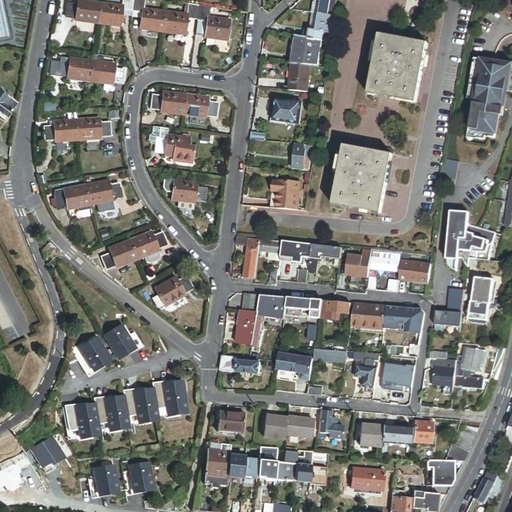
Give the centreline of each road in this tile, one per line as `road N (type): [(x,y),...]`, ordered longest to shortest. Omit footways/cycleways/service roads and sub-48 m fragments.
road 1 (residential): [(246,87),(152,78),(138,88),(131,118),(149,197),(222,274)]
road 2 (residential): [(221,288),(423,306),(429,313),(413,411)]
road 3 (residential): [(0,433),(43,391),(60,347),(60,316),(18,206),(19,188)]
road 4 (residential): [(19,188),(73,253),(212,367)]
road 5 (residential): [(212,367),(209,394),(413,411)]
road 6 (residential): [(19,188),(46,0)]
road 7 (residential): [(246,87),(222,274)]
road 8 (tertiary): [(449,511),(511,376)]
